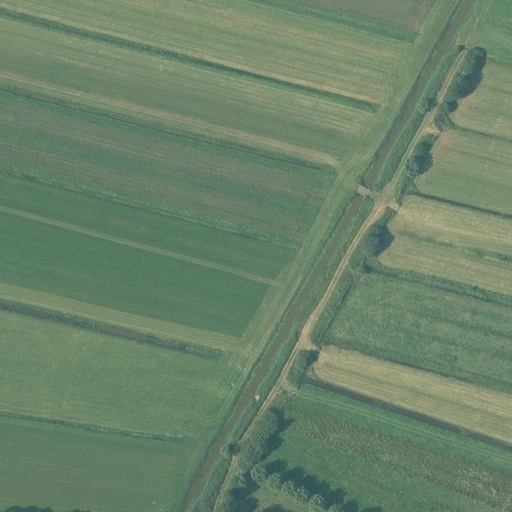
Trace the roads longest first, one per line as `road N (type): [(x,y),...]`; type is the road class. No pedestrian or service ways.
road 1 (track): [(204,511),(466,38),(511,50)]
road 2 (track): [(448,0),(285,291)]
road 3 (track): [(230,169),(345,184),(416,218)]
